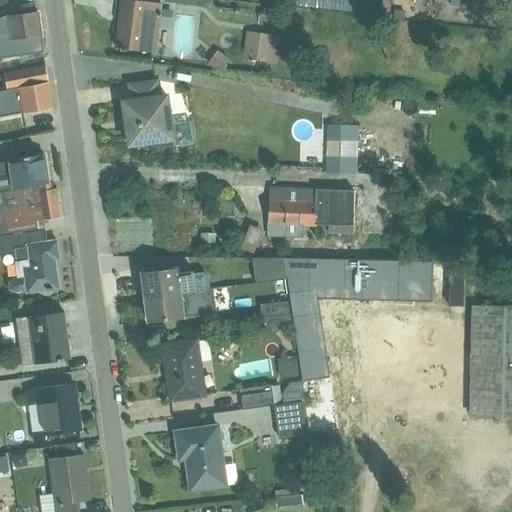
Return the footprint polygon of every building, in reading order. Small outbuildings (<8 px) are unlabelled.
[(162,5),(124,0),(122,0),(116,49),(120,49),(120,51),(155,55),(162,5)] [(284,0),(284,6),(357,13),(357,0),(284,0)] [(373,11),(374,0),(359,0),(358,10),(373,11)] [(0,56),(19,54),(17,40),(42,37),(38,13),(0,18),(0,56)] [(269,36),(246,33),(243,60),(265,63),(265,65),(277,66),(281,37),(269,35),(269,36)] [(232,70),(236,65),(217,50),(207,64),(219,73),(222,69),(227,73),(230,69),(232,70)] [(0,118),(52,109),(45,68),(5,75),(8,89),(0,90),(0,118)] [(159,81),(129,85),(131,101),(123,102),(129,146),(175,139),(169,94),(161,95),(159,81)] [(429,104),(418,103),(417,121),(428,121),(429,104)] [(357,175),(359,127),(326,126),(326,136),(323,136),(323,144),(326,144),(325,174),(357,175)] [(0,193),(49,184),(44,156),(30,158),(29,157),(0,163),(0,193)] [(0,237),(44,232),(43,221),(62,218),(57,190),(50,191),(49,184),(0,193),(0,237)] [(315,227),(328,227),(328,235),(353,236),(354,192),(269,188),(267,237),(302,239),(302,227),(315,228),(315,227)] [(240,249),(254,254),(263,232),(250,226),(240,249)] [(0,237),(0,256),(15,254),(16,263),(15,263),(16,278),(14,279),(7,283),(8,292),(18,295),(59,290),(56,268),(56,267),(53,267),(52,261),(57,260),(58,261),(59,261),(56,241),(46,243),(44,232),(0,237)] [(252,259),(255,284),(286,280),(283,259),(252,259)] [(431,302),(432,261),(283,259),(286,280),(289,302),(291,315),(292,324),(302,381),(322,378),(310,289),(355,291),(355,299),(431,302)] [(144,298),(210,289),(208,277),(203,273),(194,274),(193,271),(179,274),(178,268),(141,273),(144,298)] [(448,274),(446,303),(459,304),(461,275),(448,274)] [(210,289),(144,298),(148,323),(216,314),(213,289),(210,289)] [(259,306),(261,319),(291,315),(289,302),(259,306)] [(511,306),(476,306),(471,306),(469,419),(474,419),(511,419),(511,306)] [(64,313),(16,320),(22,368),(63,362),(63,361),(71,360),(64,313)] [(291,315),(261,319),(275,335),(288,323),(292,324),(291,315)] [(199,340),(163,346),(171,401),(207,396),(199,340)] [(296,357),(278,359),(280,380),(298,378),(296,357)] [(274,406),(302,403),(299,382),(289,383),(281,394),(280,385),(272,387),(271,386),(239,391),(242,410),(274,406)] [(74,384),(25,391),(27,408),(30,408),(34,443),(45,442),(44,437),(80,432),(74,384)] [(302,403),(274,406),(279,439),(307,434),(302,403)] [(218,426),(175,432),(179,461),(187,460),(189,467),(187,468),(190,491),(238,484),(235,463),(224,465),(218,426)] [(27,453),(13,455),(15,469),(29,467),(27,453)] [(79,511),(78,503),(90,501),(84,455),(77,456),(55,459),(48,460),(52,494),(40,496),(41,511),(79,511)] [(10,457),(4,457),(4,460),(0,460),(0,477),(6,476),(6,469),(11,469),(10,457)] [(274,491),(275,498),(296,496),(296,490),(315,493),(313,479),(299,475),(295,489),(274,491)] [(296,496),(275,498),(276,508),(303,505),(301,495),(296,496)]
